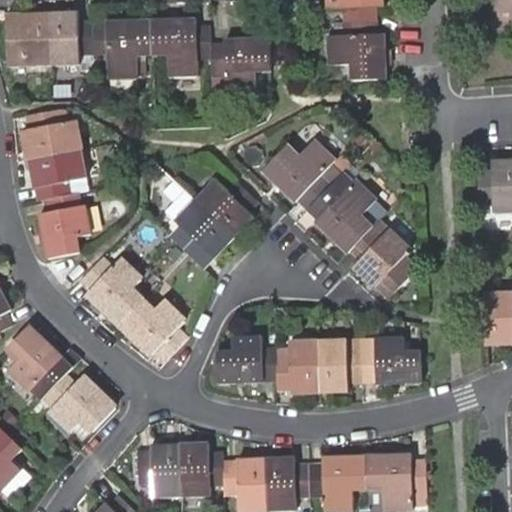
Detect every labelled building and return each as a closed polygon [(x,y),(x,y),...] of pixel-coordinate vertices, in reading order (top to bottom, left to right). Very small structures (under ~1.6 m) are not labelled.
[(385,6),(385,0),(327,0),(328,8),(346,7),(347,35),(329,35),(330,65),(352,64),(353,80),(387,79),(386,34),(378,33),(377,6),(385,6)] [(256,71),(271,71),(270,38),(225,38),(225,45),(212,45),(212,25),(199,25),(198,19),(109,21),(108,26),(94,27),(94,23),(79,23),(79,13),(22,14),(22,21),(8,21),(8,53),(23,52),(23,66),(80,66),(79,53),(95,53),(95,57),(109,57),(109,77),(139,76),(138,55),(169,54),(170,75),(199,74),(199,56),(212,56),(212,73),(225,73),(226,85),(256,84),(256,71)] [(226,85),(225,73),(212,73),(212,85),(226,85)] [(58,110),(27,116),(30,131),(23,132),(35,189),(43,187),(45,200),(48,200),(50,212),(39,214),(48,259),(80,252),(76,236),(91,232),(86,206),(81,207),(78,193),(75,194),(73,181),(87,178),(75,122),(62,125),(58,110)] [(230,128),(216,122),(214,128),(217,130),(220,132),(226,133),(228,134),(230,128)] [(263,170),(295,200),(298,198),(318,217),(316,219),(348,250),(351,247),(360,257),(353,265),(389,300),(416,271),(404,257),(412,249),(390,228),(383,235),(362,215),(377,200),(356,180),(340,195),(320,176),(335,159),(315,139),(299,153),(289,143),(263,170)] [(491,170),(478,171),(479,201),(493,201),(493,212),(511,211),(511,158),(491,159),(491,170)] [(258,202),(235,178),(226,188),(215,179),(175,221),(185,231),(175,241),(199,264),(209,253),(214,259),(254,217),(249,211),(258,202)] [(167,363),(189,340),(179,330),(186,322),(165,301),(155,311),(132,289),(142,278),(122,258),(113,267),(102,257),(81,279),(92,290),(89,293),(153,356),(157,352),(167,363)] [(0,333),(14,326),(7,313),(15,309),(0,281),(0,333)] [(511,290),(485,291),(487,345),(511,344),(511,290)] [(33,328),(10,351),(21,361),(11,370),(33,390),(40,382),(51,391),(45,398),(56,408),(55,410),(86,440),(117,406),(85,376),(76,385),(66,375),(72,369),(62,359),(64,356),(33,328)] [(378,385),(424,383),(423,350),(406,351),(406,337),(362,338),(363,348),(349,349),(349,337),(291,339),(291,358),(279,359),(278,345),(263,346),(262,336),(233,337),(234,351),(218,352),(219,384),(264,382),(263,376),(279,376),(280,389),(292,389),(293,393),(350,391),(350,380),(378,379),(378,385)] [(0,489),(1,491),(22,470),(12,460),(23,448),(0,426),(0,489)] [(428,492),(427,461),(412,462),(412,452),(323,455),(323,464),(296,465),(296,457),(238,458),(238,462),(224,463),(223,453),(210,453),(210,442),(154,444),(153,452),(139,452),(139,483),(155,483),(155,499),(212,497),(212,485),(224,485),(225,494),(240,494),(240,511),(297,511),(297,497),(324,496),(324,511),(342,511),(355,511),(355,489),(384,488),(386,511),(414,510),(413,492),(428,492)] [(29,476),(22,470),(1,491),(8,498),(29,476)] [(135,511),(119,496),(111,505),(106,502),(96,511),(135,511)]
